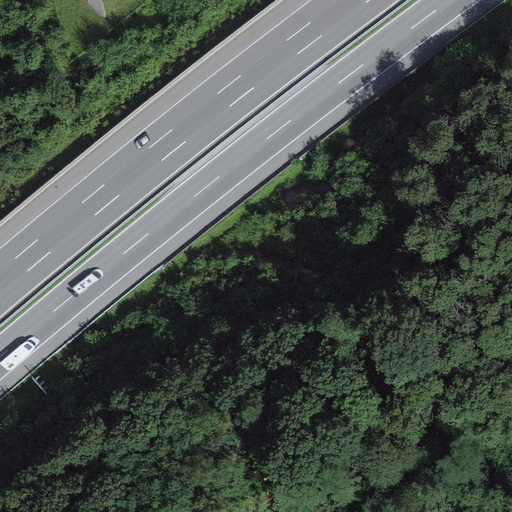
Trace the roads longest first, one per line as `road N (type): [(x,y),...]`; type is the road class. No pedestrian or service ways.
road 1 (motorway): [(0,356),(449,0)]
road 2 (motorway): [(353,0),(0,282)]
